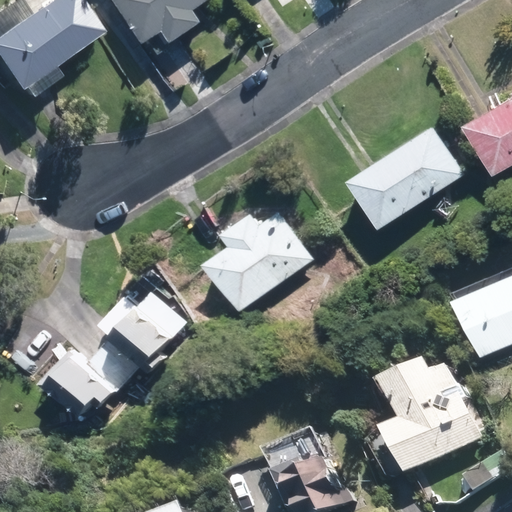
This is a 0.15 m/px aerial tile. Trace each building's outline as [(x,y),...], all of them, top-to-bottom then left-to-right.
[(83,0),(63,0),(0,45),(0,63),(21,93),(107,33),(83,0)] [(130,0),(163,44),(178,34),(186,45),(215,25),(206,12),(222,0),(130,0)] [(511,107),(480,127),(510,177),(511,175),(511,107)] [(449,129),(366,183),(397,231),(480,176),(449,129)] [(246,247),(221,264),(254,311),(325,263),(293,215),(276,227),(267,215),(238,235),(246,247)] [(511,279),(473,297),(498,355),(511,348),(511,279)] [(142,294),(114,325),(165,371),(190,344),(186,340),(204,320),(166,286),(151,302),(142,294)] [(114,325),(55,385),(93,422),(152,362),(114,325)] [(425,429),(403,439),(420,476),(498,441),(464,366),(408,391),(425,429)] [(330,434),(279,456),(303,511),(351,511),(362,507),(330,434)]
